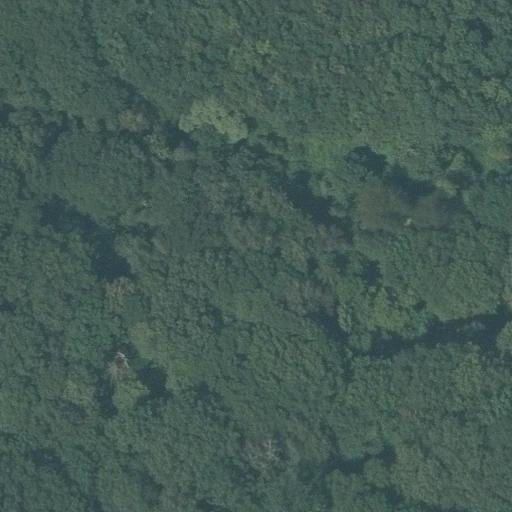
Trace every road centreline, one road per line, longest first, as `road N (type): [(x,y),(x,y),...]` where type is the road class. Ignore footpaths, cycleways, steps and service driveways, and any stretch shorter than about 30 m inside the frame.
road 1 (track): [(403,381),(0,469)]
road 2 (track): [(511,293),(449,330),(403,381)]
